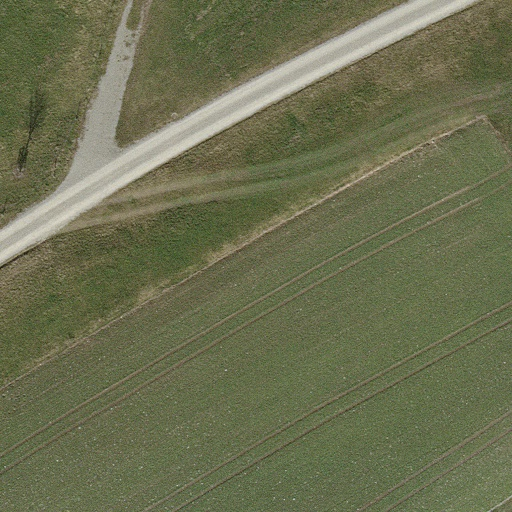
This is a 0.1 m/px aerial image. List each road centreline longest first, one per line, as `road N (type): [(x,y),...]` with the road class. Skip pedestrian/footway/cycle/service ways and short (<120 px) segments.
road 1 (track): [(0,245),(179,136),(443,0)]
road 2 (track): [(81,193),(133,0)]
